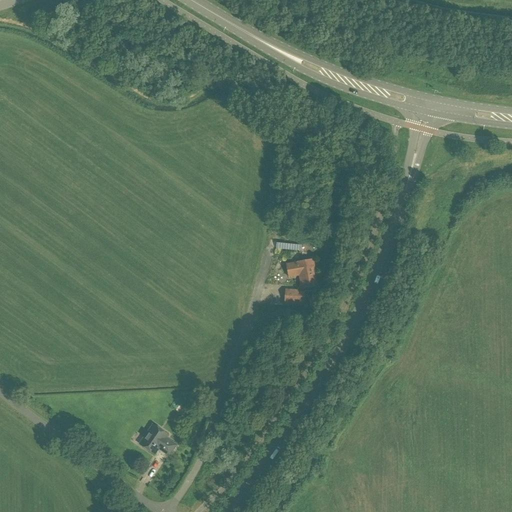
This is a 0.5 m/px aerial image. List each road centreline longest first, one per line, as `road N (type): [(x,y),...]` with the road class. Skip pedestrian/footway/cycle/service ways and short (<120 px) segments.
road 1 (tertiary): [(232,511),(341,349),(402,204),(429,107)]
road 2 (secondary): [(429,107),(287,57),(191,0)]
road 3 (unknown): [(267,296),(167,511)]
road 4 (unclassified): [(156,511),(0,393)]
